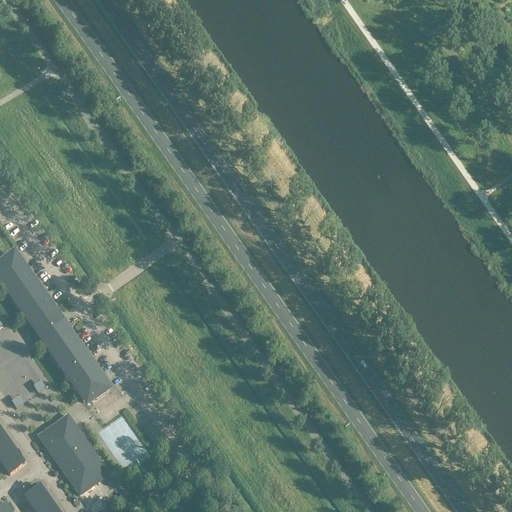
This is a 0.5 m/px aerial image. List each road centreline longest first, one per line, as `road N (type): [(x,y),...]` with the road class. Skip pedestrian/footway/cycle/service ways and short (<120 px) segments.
road 1 (trunk): [(464,511),(102,0)]
road 2 (trunk): [(61,0),(420,511)]
road 3 (unclassified): [(368,511),(177,240)]
road 4 (unclassified): [(177,240),(5,0)]
road 5 (residential): [(139,511),(194,473),(81,308)]
road 6 (residential): [(81,308),(0,194)]
